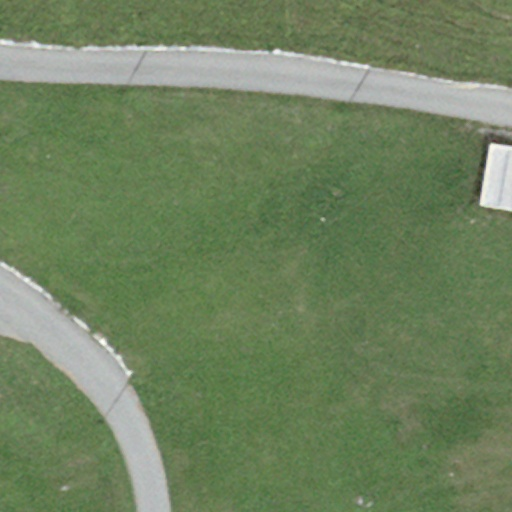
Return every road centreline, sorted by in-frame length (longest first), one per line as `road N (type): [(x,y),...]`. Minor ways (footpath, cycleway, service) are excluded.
road 1 (track): [(0,61),(300,77),(511,110)]
road 2 (track): [(148,511),(145,468),(110,389),(39,321),(0,304)]
